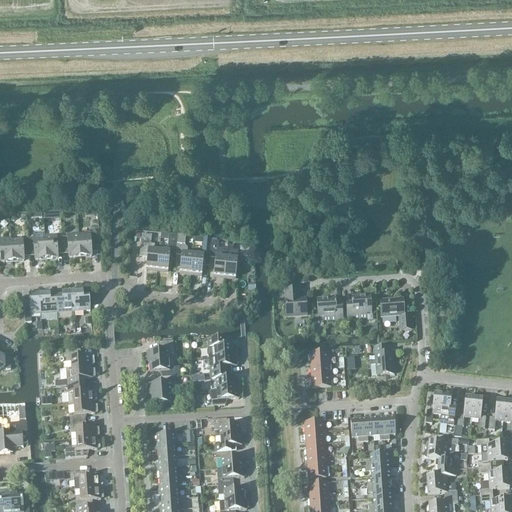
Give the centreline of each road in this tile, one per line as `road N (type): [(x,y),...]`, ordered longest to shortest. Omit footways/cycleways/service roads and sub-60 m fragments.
road 1 (secondary): [(0,53),(511,28)]
road 2 (residential): [(421,374),(417,289),(407,277),(311,283)]
road 3 (residential): [(239,304),(107,291)]
